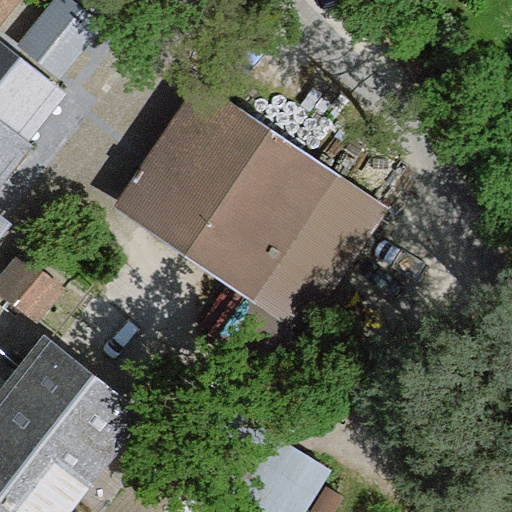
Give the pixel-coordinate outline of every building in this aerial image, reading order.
[(0,0),(0,227),(8,219),(0,212),(0,179),(30,143),(18,133),(56,86),(0,40),(0,15),(12,0),(0,0)] [(71,0),(59,0),(23,44),(59,74),(101,25),(71,0)] [(375,200),(206,83),(124,202),(293,319),(375,200)] [(20,255),(0,282),(0,288),(39,316),(61,285),(20,255)] [(44,339),(0,394),(0,511),(62,511),(139,413),(44,339)] [(268,511),(303,511),(331,467),(192,382),(155,442),(268,511)]
